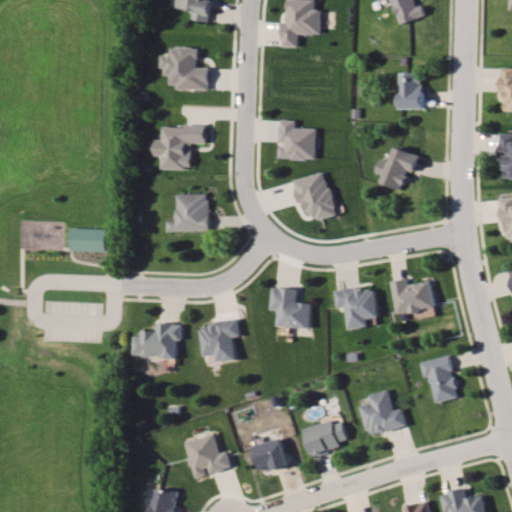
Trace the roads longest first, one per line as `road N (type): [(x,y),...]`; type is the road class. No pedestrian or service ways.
road 1 (residential): [(511,437),(465,223),(468,0)]
road 2 (residential): [(268,231),(243,262),(216,276),(40,276),(31,291),(35,314),(100,321),(112,308),(114,278)]
road 3 (residential): [(247,0),(243,169),(260,225),(299,244),(394,240)]
road 4 (residential): [(511,428),(229,508)]
